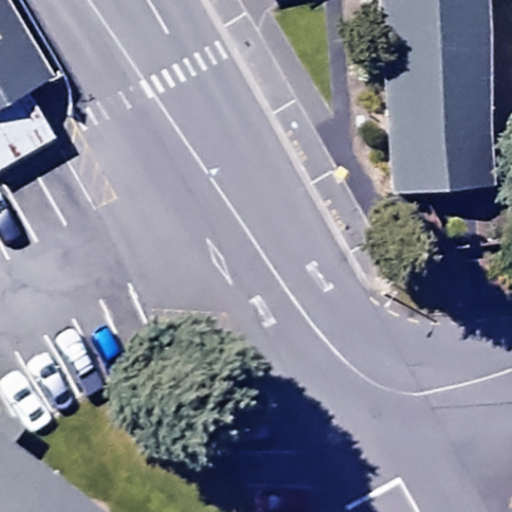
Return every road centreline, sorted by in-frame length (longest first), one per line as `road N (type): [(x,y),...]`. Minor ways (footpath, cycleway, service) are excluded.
road 1 (unclassified): [(365,421),(173,97)]
road 2 (unclassified): [(173,97),(108,62),(47,0)]
road 3 (unclassified): [(511,368),(437,388),(365,421)]
